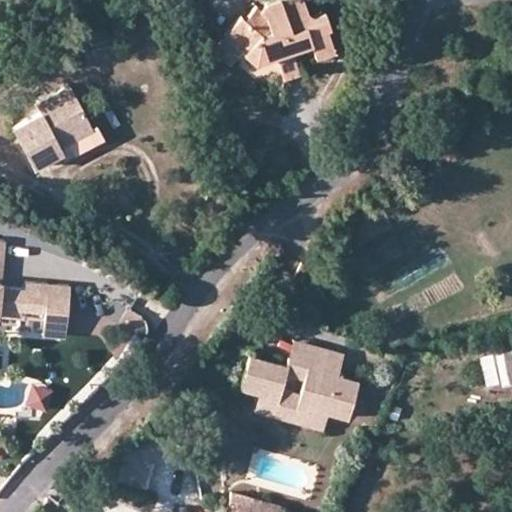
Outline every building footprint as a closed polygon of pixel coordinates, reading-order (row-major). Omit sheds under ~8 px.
[(297,72),(289,48),(307,41),(312,53),(332,46),(323,22),(328,21),(321,3),(304,9),(300,0),(260,0),(256,1),(252,9),(248,6),(238,20),(234,18),(218,38),(248,62),(271,54),(281,78),(297,72)] [(60,150),(93,133),(71,90),(35,107),(39,118),(12,132),(33,173),(64,158),(60,150)] [(0,315),(24,318),(25,311),(45,313),(66,315),(66,316),(69,287),(25,282),(24,290),(0,287),(0,315)] [(64,338),(66,315),(45,313),(42,335),(64,338)] [(305,342),(291,339),(287,357),(300,360),(305,342)] [(342,352),(305,342),(300,360),(287,357),(285,365),(247,356),(239,389),(254,392),(276,398),(272,415),(293,421),(297,404),(326,411),(347,416),(356,380),(336,375),(342,352)] [(511,351),(486,357),(493,386),(511,381),(511,351)] [(511,381),(493,386),(494,392),(511,388),(511,381)] [(272,415),(276,398),(254,392),(249,410),(272,415)] [(326,411),(297,404),(293,421),(322,428),(326,411)] [(210,485),(207,501),(223,506),(226,507),(230,490),(210,485)] [(255,511),(259,496),(230,490),(226,507),(247,511),(255,511)]
